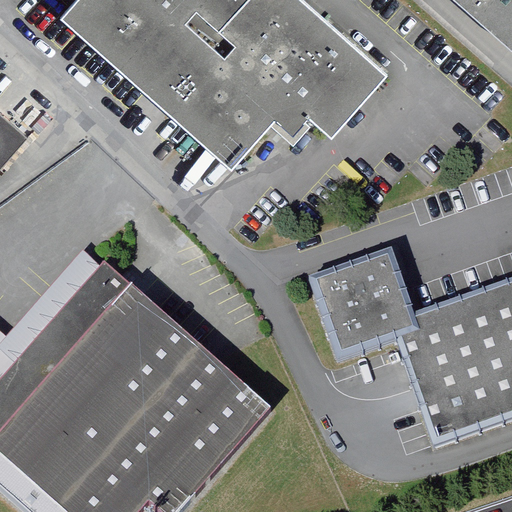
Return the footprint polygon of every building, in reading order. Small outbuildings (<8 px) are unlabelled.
[(390,65),(315,0),(66,0),(58,9),(231,160),(268,118),(286,134),(310,108),(334,129),(390,65)] [(511,0),(464,0),(511,41),(511,0)] [(0,100),(0,171),(36,133),(0,100)] [(305,279),(335,365),(400,343),(437,448),(511,421),(511,276),(416,310),(393,248),(305,279)] [(0,327),(0,494),(20,511),(146,511),(151,507),(158,511),(186,511),(275,409),(87,249),(10,336),(0,327)]
